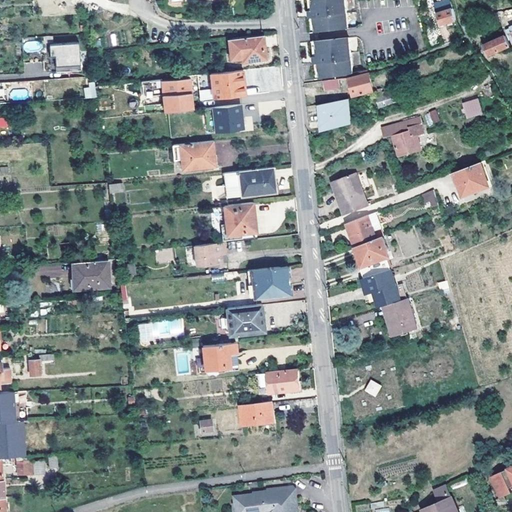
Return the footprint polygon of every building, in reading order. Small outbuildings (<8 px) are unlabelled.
[(312,0),(308,0),(310,11),(310,18),(312,33),(316,33),(314,18),(312,18),(312,14),(312,11),(314,10),(312,0)] [(345,0),(312,0),(314,10),(312,11),(312,14),(312,18),(314,18),(316,33),(348,29),(345,0)] [(443,0),(433,2),(435,11),(451,7),(448,0),(443,0)] [(454,10),(437,14),(440,25),(448,23),(449,26),(452,25),(451,22),(457,20),(454,10)] [(490,15),(472,23),(478,38),(496,29),(490,15)] [(472,40),(478,38),(472,23),(464,27),(472,40)] [(264,59),(262,34),(229,38),(231,62),(264,59)] [(485,50),(487,54),(488,57),(510,46),(505,36),(483,46),(485,50)] [(349,38),(317,41),(319,56),(317,56),(317,60),(317,64),(319,64),(321,78),(350,75),(354,74),(349,38)] [(42,50),(42,42),(24,41),(24,50),(42,50)] [(317,41),(313,42),(315,57),(315,64),(317,79),(321,78),(319,64),(317,64),(317,60),(317,56),(319,56),(317,41)] [(79,42),(45,44),(46,64),(46,67),(69,65),(69,70),(80,69),(79,42)] [(369,72),(349,78),(355,96),(374,90),(369,72)] [(212,77),(213,102),(245,100),(244,79),(244,75),(212,77)] [(339,79),(324,81),(325,91),(340,89),(339,79)] [(193,95),(191,81),(157,84),(158,95),(164,95),(165,97),(193,95)] [(409,97),(405,84),(383,90),(380,91),(369,94),(371,99),(376,98),(378,98),(379,100),(381,105),(409,97)] [(433,85),(422,90),(425,96),(436,92),(433,85)] [(466,119),(483,114),(478,98),(461,103),(466,119)] [(323,107),(326,132),(340,129),(355,125),(351,99),(323,104),(323,107)] [(241,112),(240,105),(214,108),(216,129),(240,126),(238,112),(241,112)] [(435,109),(429,112),(433,123),(440,121),(435,109)] [(396,128),(386,131),(388,138),(395,136),(401,156),(425,149),(421,134),(427,132),(425,122),(396,130),(396,128)] [(388,138),(386,131),(377,134),(379,141),(388,138)] [(208,140),(173,143),(175,158),(182,157),(183,167),(213,164),(213,155),(215,155),(214,139),(208,140)] [(488,181),(481,162),(455,173),(464,195),(482,189),(480,184),(488,181)] [(272,190),(270,166),(222,171),(225,197),(250,194),(250,192),(272,190)] [(356,173),(332,182),(344,215),(368,206),(356,173)] [(109,193),(123,192),(122,183),(108,184),(109,193)] [(435,190),(428,193),(433,207),(439,204),(435,190)] [(254,231),(251,201),(222,204),(226,234),(254,231)] [(355,246),(382,236),(384,235),(375,213),(347,224),(355,246)] [(382,236),(355,246),(360,260),(357,261),(364,278),(391,270),(386,257),(390,256),(382,236)] [(220,267),(219,255),(218,249),(223,249),(223,241),(192,245),(195,270),(220,267)] [(171,255),(170,243),(158,244),(159,256),(171,255)] [(184,272),(195,270),(192,245),(181,246),(184,272)] [(109,285),(107,259),(73,261),(75,288),(109,285)] [(287,265),(253,268),(256,295),(290,291),(289,278),(287,265)] [(401,301),(391,270),(364,278),(363,278),(368,294),(374,292),(377,300),(379,308),(384,306),(401,301)] [(363,278),(360,280),(367,303),(377,300),(374,292),(368,294),(363,278)] [(396,335),(406,332),(417,329),(408,299),(401,301),(384,306),(388,317),(390,317),(396,335)] [(265,330),(262,303),(223,307),(225,327),(233,326),(234,333),(265,330)] [(390,317),(388,317),(394,339),(407,335),(406,332),(396,335),(390,317)] [(139,340),(184,338),(183,320),(138,322),(139,340)] [(221,342),(203,344),(206,372),(239,369),(236,340),(221,342)] [(41,373),(39,359),(39,358),(29,359),(30,374),(41,373)] [(3,361),(0,361),(0,387),(1,387),(0,382),(11,381),(10,368),(3,368),(3,361)] [(300,388),(298,369),(258,373),(261,393),(300,388)] [(370,379),(364,390),(375,397),(382,386),(370,379)] [(20,390),(0,391),(0,421),(21,420),(20,390)] [(275,420),(272,401),(259,403),(242,405),(244,424),(275,420)] [(27,419),(21,420),(24,454),(30,454),(27,419)] [(212,430),(211,419),(201,420),(202,432),(212,430)] [(21,420),(0,421),(0,455),(13,455),(17,455),(24,454),(21,420)] [(60,468),(59,454),(50,455),(51,469),(60,468)] [(0,495),(4,496),(3,479),(2,479),(1,460),(3,460),(4,462),(13,462),(13,455),(0,455),(0,495)] [(33,461),(17,462),(18,474),(46,472),(46,460),(33,461)] [(511,469),(493,479),(502,500),(511,495),(511,492),(511,491),(511,490),(511,469)] [(457,511),(445,483),(433,488),(437,497),(428,502),(429,505),(424,508),(425,511),(457,511)] [(298,508),(297,497),(294,498),(293,486),(267,489),(268,491),(268,494),(264,495),(263,491),(253,493),(253,496),(249,496),(249,495),(233,497),(234,503),(233,503),(233,509),(235,509),(235,511),(290,511),(290,509),(298,508)] [(372,503),(372,511),(387,511),(386,502),(372,503)]
